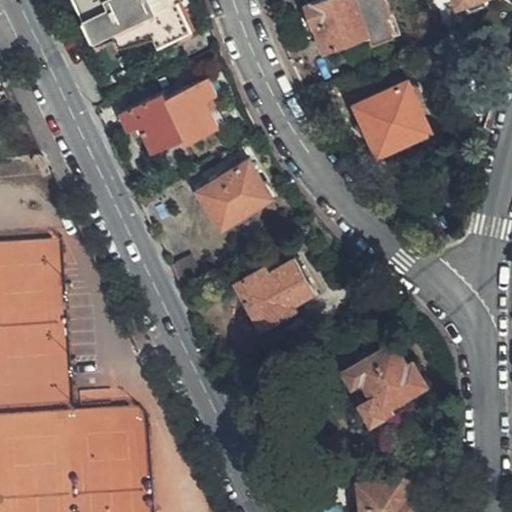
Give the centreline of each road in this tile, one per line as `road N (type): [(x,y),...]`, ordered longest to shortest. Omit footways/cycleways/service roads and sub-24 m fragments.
road 1 (secondary): [(262,511),(20,0)]
road 2 (residential): [(229,0),(302,159),(354,221),(454,306)]
road 3 (residential): [(454,306),(485,358),(496,511)]
road 4 (residential): [(511,124),(476,280),(454,306)]
